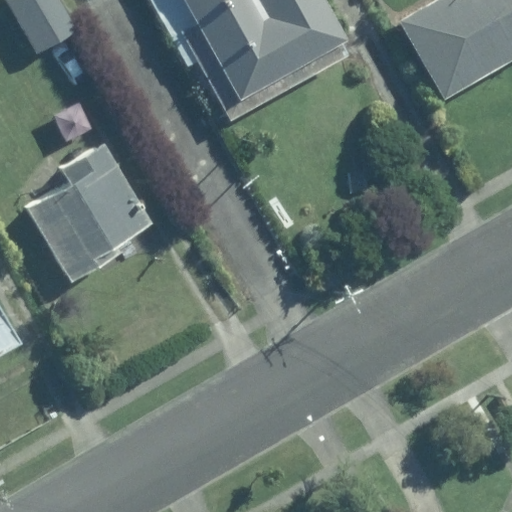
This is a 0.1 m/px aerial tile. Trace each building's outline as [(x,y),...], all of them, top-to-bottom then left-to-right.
[(0,0),(29,49),(67,26),(51,0),(0,0)] [(223,114),(242,103),(338,48),(310,0),(177,0),(187,16),(172,25),(223,114)] [(511,0),(443,0),(404,23),(447,96),(511,58),(511,0)] [(129,1),(61,40),(165,222),(233,183),(129,1)] [(18,202),(20,205),(60,277),(110,250),(104,238),(138,218),(92,136),(51,159),(61,178),(18,202)] [(0,346),(10,340),(7,334),(0,323),(0,346)]
